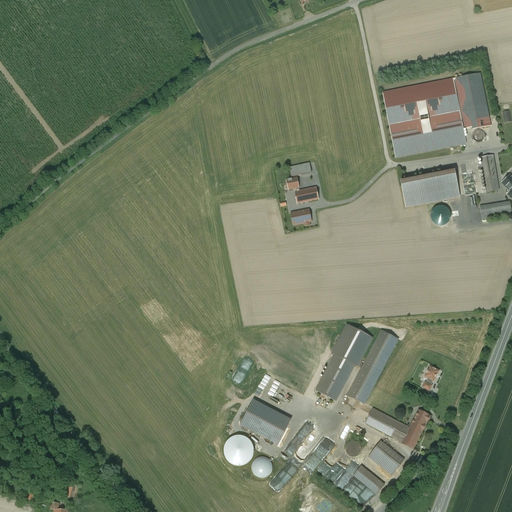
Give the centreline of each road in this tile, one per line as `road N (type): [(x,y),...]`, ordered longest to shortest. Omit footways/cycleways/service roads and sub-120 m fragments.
road 1 (unclassified): [(0,229),(230,50),(358,0)]
road 2 (unclassified): [(0,337),(132,511)]
road 3 (secondary): [(511,314),(438,511)]
